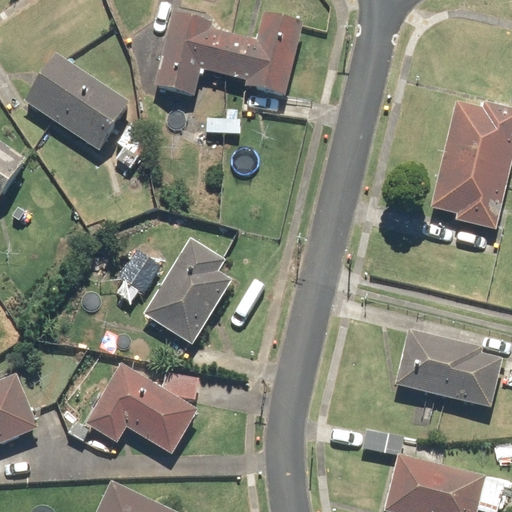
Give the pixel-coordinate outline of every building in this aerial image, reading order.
[(198,98),(204,72),(248,83),(246,90),(287,100),(306,24),(269,15),(261,47),(213,35),(216,25),(177,15),(159,88),(198,98)] [(132,105),(54,56),(23,106),(101,155),(132,105)] [(499,233),(511,177),(511,111),(483,104),(482,111),(458,105),(431,217),(499,233)] [(0,203),(28,161),(0,143),(0,203)] [(228,264),(193,242),(147,316),(197,346),(236,283),(221,274),(228,264)] [(484,352),(408,334),(395,387),(494,410),(505,362),(483,357),(484,352)] [(174,375),(165,392),(120,366),(94,410),(84,427),(120,448),(130,431),(176,459),(202,414),(192,408),(201,391),(174,375)] [(19,377),(0,384),(0,447),(40,431),(19,377)] [(6,456),(0,456),(0,477),(8,477),(6,456)] [(402,456),(386,511),(499,511),(507,486),(402,456)] [(171,511),(115,484),(101,511),(171,511)]
